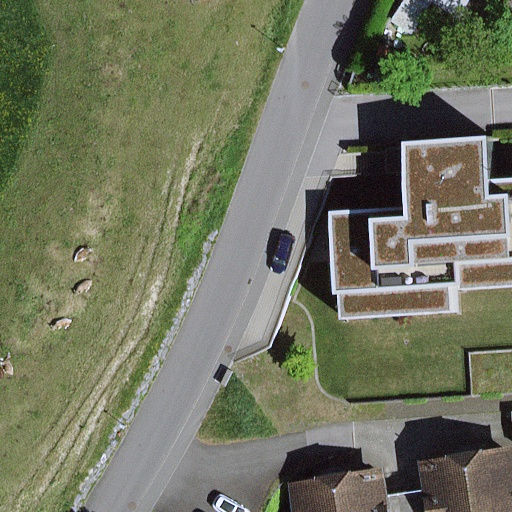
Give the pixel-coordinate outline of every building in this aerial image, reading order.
[(429,0),(464,21),(477,0),(429,0)] [(400,78),(396,67),(380,73),(385,84),(400,78)] [(511,136),(423,142),(424,149),(399,150),(401,177),(425,175),(428,210),(346,215),(351,297),(358,297),(359,321),(472,314),(470,289),(478,289),(479,295),(511,292),(511,136)] [(511,394),(511,350),(471,354),(474,397),(511,394)] [(458,456),(427,462),(433,490),(436,511),(511,511),(511,446),(490,450),(484,447),(477,445),(468,447),(462,450),(458,456)] [(401,511),(398,496),(393,468),(362,474),(356,470),(349,468),(341,470),(335,474),(331,480),(296,486),(301,511),(401,511)] [(436,511),(433,490),(398,496),(401,511),(436,511)]
